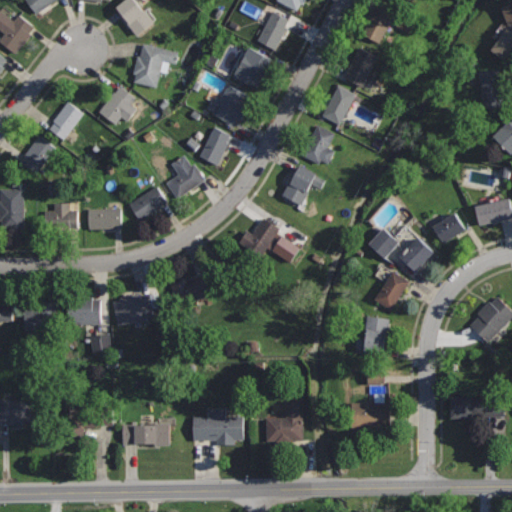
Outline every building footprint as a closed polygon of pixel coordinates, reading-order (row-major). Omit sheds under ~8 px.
[(28,0),(37,12),(55,0),(28,0)] [(136,0),(122,0),(115,6),(138,33),(154,20),(136,0)] [(278,0),(298,9),(301,2),(304,4),(306,0),(278,0)] [(407,0),(423,8),(426,0),(407,0)] [(378,5),(364,30),(381,39),(395,15),(378,5)] [(0,9),(0,28),(5,32),(0,39),(17,52),(31,33),(30,32),(35,25),(19,14),(14,20),(0,9)] [(273,9),(257,39),(276,48),(287,26),(286,25),(289,18),(273,9)] [(511,29),(508,27),(492,50),(508,60),(511,53),(511,29)] [(179,51),(143,41),(140,55),(138,54),(133,71),(136,72),(134,80),(157,86),(161,71),(167,72),(170,61),(176,63),(179,51)] [(248,45),(232,74),(258,88),(273,59),(248,45)] [(359,46),(344,76),(364,86),(379,56),(359,46)] [(0,51),(0,80),(9,69),(3,64),(8,58),(0,51)] [(500,67),(477,70),(478,82),(481,82),(483,107),(504,105),(500,67)] [(119,83),(99,111),(116,123),(122,115),(128,120),(137,107),(132,103),(137,96),(119,83)] [(340,83),(323,113),(340,123),(357,94),(340,83)] [(228,84),(221,97),(216,95),(213,101),(211,100),(206,109),(234,123),(237,116),(241,118),(249,103),(245,101),(249,94),(228,84)] [(69,100),(49,126),(65,138),(84,112),(69,100)] [(511,117),(493,136),(510,153),(511,151),(511,117)] [(318,122),(301,153),(320,163),(321,160),(328,164),(336,150),(329,146),(337,132),(318,122)] [(214,124),(199,154),(218,164),(229,142),(227,141),(231,133),(214,124)] [(39,133),(19,162),(36,175),(57,145),(39,133)] [(186,155),(160,171),(177,197),(206,179),(195,162),(191,164),(186,155)] [(301,164),(285,193),(302,203),(313,184),(321,188),(327,178),(301,164)] [(157,183),(128,202),(141,221),(163,206),(162,205),(169,200),(157,183)] [(24,187),(0,188),(1,228),(25,227),(24,187)] [(511,201),(511,197),(477,205),(481,224),(511,216),(511,201)] [(70,202),(54,202),(55,209),(44,209),(44,228),(79,227),(78,209),(70,209),(70,202)] [(122,206),(88,207),(88,229),(114,228),(114,225),(123,225),(122,206)] [(456,211),(433,226),(444,243),(467,228),(456,211)] [(263,217),(245,244),(261,255),(279,228),(263,217)] [(405,242),(390,228),(375,245),(390,259),(405,242)] [(279,252),(297,263),(307,248),(288,236),(279,252)] [(419,236),(401,255),(416,270),(434,251),(419,236)] [(380,261),(375,268),(378,270),(375,274),(386,281),(375,297),(391,307),(409,280),(380,261)] [(185,274),(169,279),(178,303),(219,288),(212,270),(187,279),(185,274)] [(158,291),(113,301),(118,325),(156,317),(154,308),(162,307),(158,291)] [(99,298),(93,298),(93,294),(68,294),(67,321),(99,321),(99,298)] [(511,308),(499,295),(470,323),(488,341),(511,317),(511,308)] [(13,299),(0,298),(0,317),(13,318),(13,299)] [(55,305),(24,306),(25,330),(56,330),(55,305)] [(369,314),(365,336),(356,335),(354,346),(365,347),(364,353),(384,356),(390,317),(369,314)] [(97,354),(117,354),(116,335),(96,336),(97,354)] [(375,384),(390,384),(390,370),(374,371),(375,384)] [(505,392),(450,393),(450,418),(474,418),(474,416),(505,415),(505,392)] [(34,396),(0,396),(0,422),(7,422),(7,424),(26,424),(26,422),(34,421),(34,396)] [(285,398),(285,415),(265,416),(266,440),(275,440),(275,443),(292,443),(292,439),(304,439),(304,398),(285,398)] [(390,401),(351,402),(351,430),(376,430),(376,426),(390,426),(390,401)] [(207,414),(193,415),(193,440),(217,439),(217,443),(236,442),(236,439),(244,439),(244,415),(226,415),(226,407),(207,407),(207,414)] [(98,408),(64,410),(66,437),(85,436),(84,427),(99,426),(98,408)] [(170,422),(123,423),(123,443),(171,442),(170,422)]
